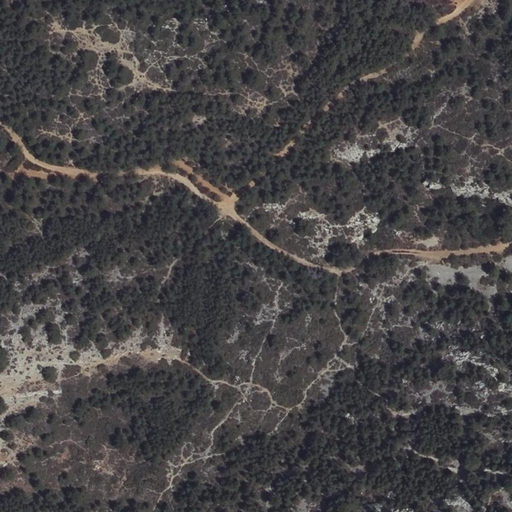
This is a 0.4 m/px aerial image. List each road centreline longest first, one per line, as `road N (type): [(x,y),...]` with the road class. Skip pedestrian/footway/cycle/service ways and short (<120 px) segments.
road 1 (track): [(0,123),(50,165),(181,176),(265,236),(332,269),(381,252),(511,244)]
road 2 (track): [(222,208),(360,79),(397,64),(432,22),(468,0)]
